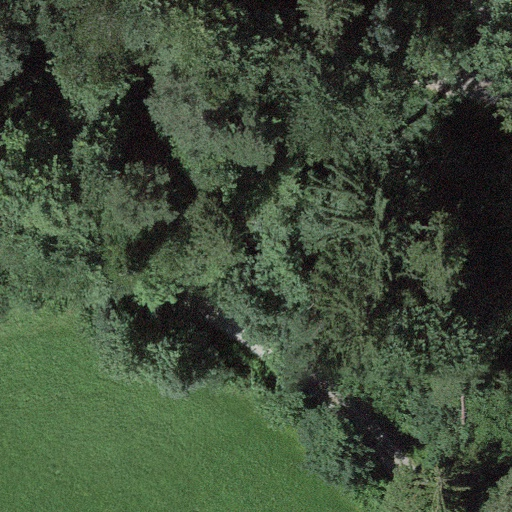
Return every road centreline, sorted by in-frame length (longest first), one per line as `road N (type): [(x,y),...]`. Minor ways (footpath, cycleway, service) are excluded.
road 1 (track): [(511,88),(156,18),(0,25)]
road 2 (track): [(26,237),(242,329),(449,511)]
